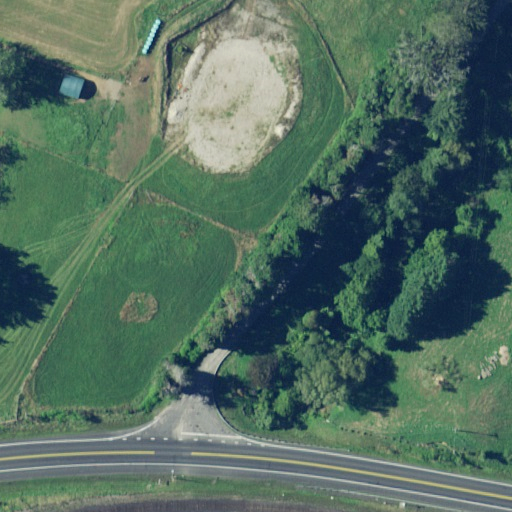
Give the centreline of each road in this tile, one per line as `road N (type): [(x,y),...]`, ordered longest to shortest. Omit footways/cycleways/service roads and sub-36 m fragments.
road 1 (unclassified): [(178,453),(185,405),(206,365),(497,0)]
road 2 (trunk): [(511,498),(263,457),(178,453)]
road 3 (trunk): [(178,453),(0,458)]
